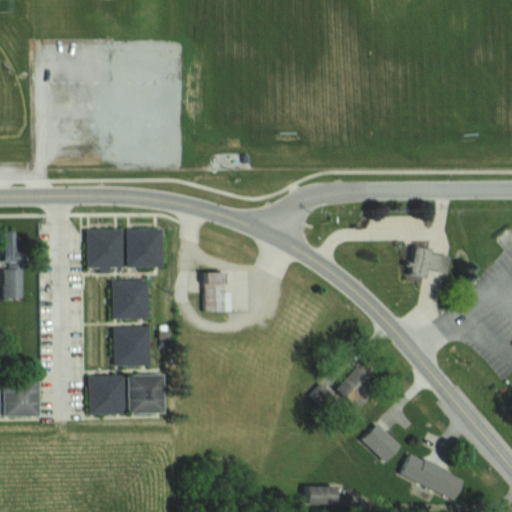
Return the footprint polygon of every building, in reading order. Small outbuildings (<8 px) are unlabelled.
[(117,228),(83,228),(83,267),(117,268),(117,228)] [(122,267),(157,267),(157,228),(122,228),(122,267)] [(404,275),(421,277),(422,267),(436,269),(439,252),(407,248),(404,275)] [(0,297),(17,297),(17,268),(0,268),(0,297)] [(198,311),(218,311),(218,272),(198,272),(198,311)] [(143,280),(107,280),(107,319),(143,319),(143,280)] [(109,365),(145,365),(145,326),(109,326),(109,365)] [(348,408),(372,386),(354,366),(330,388),(348,408)] [(119,375),(83,375),(83,414),(119,414),(119,375)] [(124,413),(157,413),(157,375),(124,375),(124,413)] [(0,416),(33,417),(33,377),(0,377),(0,416)] [(396,447),(372,423),(357,438),(381,462),(396,447)] [(460,475),(405,453),(396,476),(451,498),(460,475)] [(330,502),(330,486),(300,486),(300,502),(330,502)]
